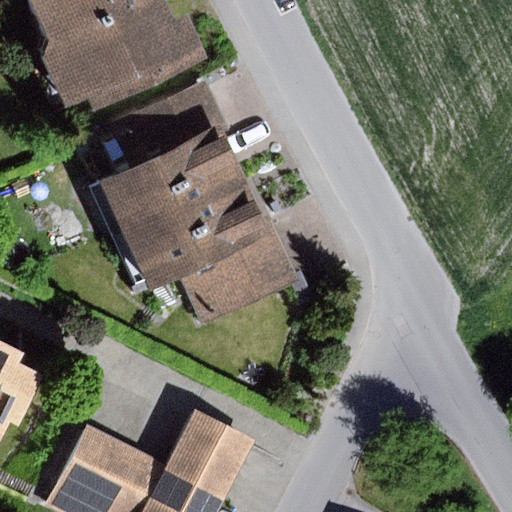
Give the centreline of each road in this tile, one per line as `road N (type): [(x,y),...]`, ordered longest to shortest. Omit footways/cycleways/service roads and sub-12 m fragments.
road 1 (residential): [(410,309),(258,0)]
road 2 (residential): [(309,511),(410,309)]
road 3 (residential): [(511,487),(410,309)]
